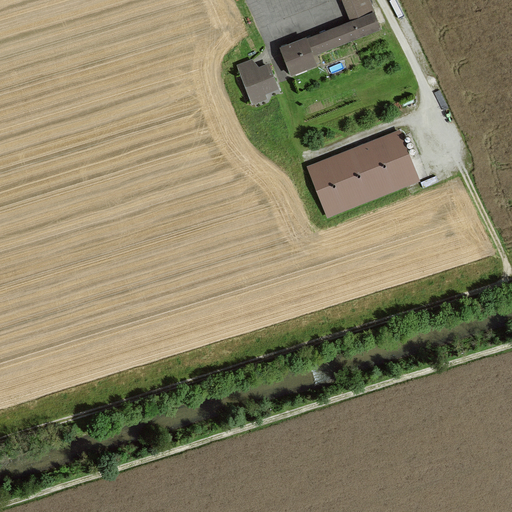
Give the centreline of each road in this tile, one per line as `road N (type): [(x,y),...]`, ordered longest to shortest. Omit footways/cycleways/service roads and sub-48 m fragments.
road 1 (track): [(0,441),(511,279)]
road 2 (track): [(511,349),(0,508)]
road 3 (track): [(511,275),(379,0)]
